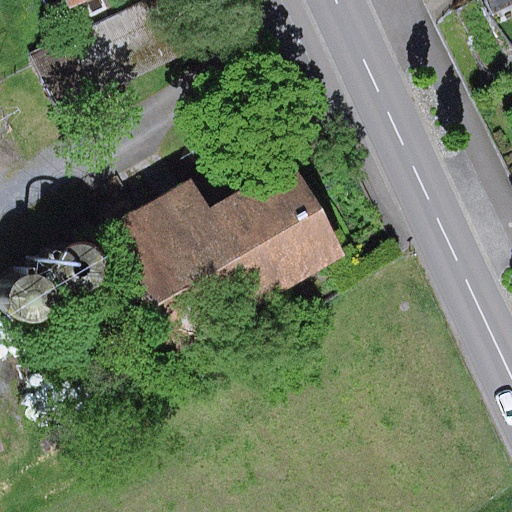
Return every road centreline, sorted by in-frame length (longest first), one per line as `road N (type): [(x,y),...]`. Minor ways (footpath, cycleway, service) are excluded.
road 1 (secondary): [(511,373),(335,0)]
road 2 (track): [(0,215),(346,25)]
